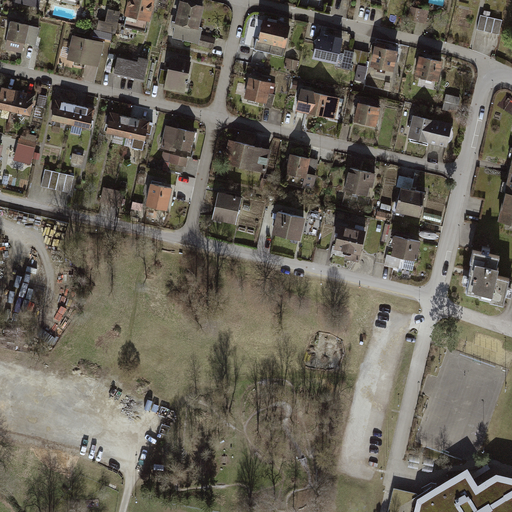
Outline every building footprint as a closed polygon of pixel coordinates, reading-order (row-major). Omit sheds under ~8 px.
[(161,0),(137,0),(132,20),(155,26),(161,0)] [(203,7),(182,2),(173,38),(214,47),(216,39),(200,36),(202,29),(198,28),(203,7)] [(427,23),(430,12),(414,7),(411,19),(427,23)] [(107,22),(100,21),(96,36),(115,40),(122,12),(110,9),(107,22)] [(484,16),(481,30),(502,34),(505,20),(484,16)] [(48,28),(18,22),(12,50),(42,57),(48,28)] [(264,22),(257,50),(270,53),(277,25),(264,22)] [(277,25),(270,53),(283,56),(289,28),(277,25)] [(109,42),(80,36),(75,62),(103,68),(109,42)] [(319,38),(315,58),(337,63),(343,39),(329,36),(328,40),(319,38)] [(394,72),(399,52),(378,47),(373,67),(394,72)] [(354,70),(355,63),(369,64),(370,52),(346,50),(344,69),(354,70)] [(149,83),(154,59),(124,52),(118,77),(149,83)] [(439,81),(443,62),(421,57),(417,76),(439,81)] [(191,63),(172,59),(169,72),(162,70),(160,83),(167,84),(166,89),(185,92),(191,63)] [(281,81),(258,76),(253,100),(276,104),(281,81)] [(0,87),(0,108),(31,115),(36,95),(0,87)] [(335,119),(339,98),(302,90),(298,110),(335,119)] [(460,112),(463,97),(448,94),(445,109),(460,112)] [(56,100),(52,120),(91,129),(95,109),(56,100)] [(380,108),(360,104),(356,121),(376,126),(380,108)] [(111,113),(107,133),(146,141),(150,121),(111,113)] [(430,138),(429,142),(448,147),(453,125),(415,116),(411,134),(430,138)] [(198,133),(167,126),(162,148),(175,151),(176,148),(193,151),(198,133)] [(35,143),(21,140),(19,147),(33,151),(35,143)] [(271,150),(230,141),(225,163),(265,172),(271,150)] [(312,188),(318,161),(292,155),(286,182),(312,188)] [(373,187),(376,173),(351,168),(346,191),(367,195),(369,186),(373,187)] [(53,169),(50,186),(78,192),(82,176),(53,169)] [(511,171),(501,221),(511,223),(511,171)] [(414,180),(401,177),(398,187),(402,188),(397,211),(419,217),(425,193),(411,190),(414,180)] [(166,210),(171,188),(152,184),(148,206),(166,210)] [(108,186),(104,201),(124,206),(128,191),(108,186)] [(220,193),(214,219),(237,224),(243,198),(220,193)] [(304,217),(280,212),(275,234),(299,239),(304,217)] [(365,232),(341,227),(337,247),(348,249),(346,258),(359,261),(365,232)] [(413,270),(419,242),(398,237),(394,255),(406,258),(404,268),(413,270)] [(511,262),(511,258),(480,251),(468,297),(511,307),(511,280),(508,279),(511,262)] [(511,511),(511,478),(497,475),(477,487),(473,479),(490,468),(488,465),(470,476),(467,471),(423,498),(393,491),(388,511),(511,511)]
